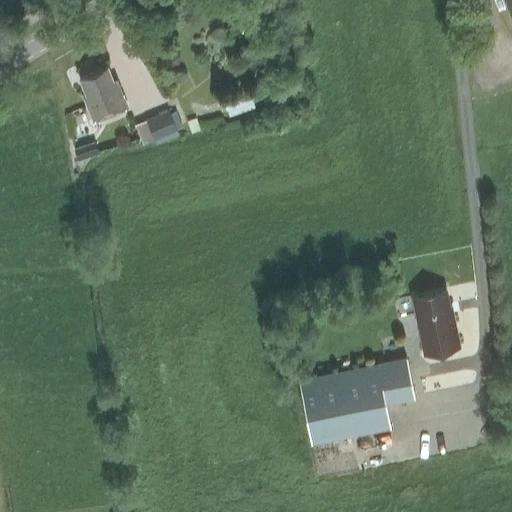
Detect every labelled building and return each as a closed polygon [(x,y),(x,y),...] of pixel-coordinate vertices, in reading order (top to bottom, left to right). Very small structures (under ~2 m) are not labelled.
[(93,120),(128,106),(116,78),(113,79),(107,66),(79,77),(86,94),(83,95),(93,120)] [(259,92),(232,100),(235,111),(262,103),(259,92)] [(168,108),(146,118),(154,137),(176,128),(168,108)] [(89,150),(79,146),(74,159),(83,163),(89,150)] [(425,353),(461,346),(452,305),(450,305),(447,289),(413,296),(425,353)] [(415,397),(407,356),(298,377),(311,443),(390,428),(385,403),(415,397)]
